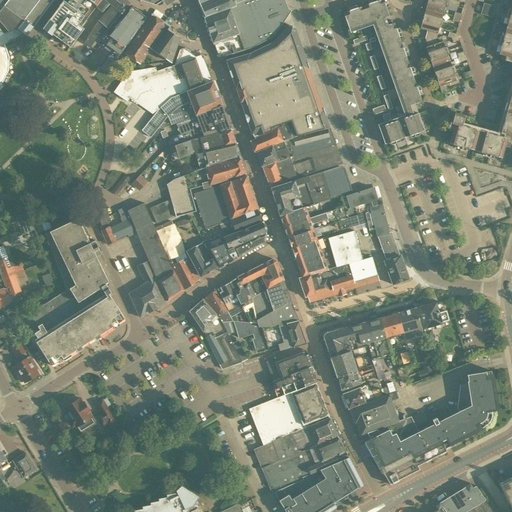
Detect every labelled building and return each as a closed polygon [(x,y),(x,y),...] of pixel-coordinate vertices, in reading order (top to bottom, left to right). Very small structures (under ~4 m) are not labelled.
[(0,0),(0,22),(4,28),(12,35),(17,28),(23,20),(16,15),(14,13),(15,12),(5,5),(8,0),(0,0)] [(8,0),(5,5),(15,12),(14,13),(16,15),(23,20),(24,21),(39,0),(8,0)] [(30,24),(33,27),(53,0),(39,0),(24,21),(22,23),(23,27),(30,24)] [(45,25),(42,28),(52,35),(52,34),(56,37),(70,47),(84,29),(81,26),(96,7),(101,0),(63,0),(62,1),(64,2),(61,6),(59,5),(59,6),(49,19),(45,25)] [(110,3),(112,5),(97,21),(84,43),(91,46),(104,25),(108,28),(121,13),(130,3),(126,0),(102,0),(96,7),(102,12),(110,3)] [(199,0),(207,16),(236,6),(235,4),(245,0),(199,0)] [(224,10),(207,16),(205,17),(206,19),(218,55),(221,57),(223,56),(223,57),(224,56),(225,56),(251,47),(259,43),(272,37),(284,20),(289,13),(291,10),(288,9),(285,0),(245,0),(235,4),(236,6),(224,10)] [(389,16),(382,0),(381,0),(343,13),(349,30),(389,16)] [(427,0),(427,1),(426,9),(443,13),(445,7),(447,7),(448,4),(432,0),(427,0)] [(494,6),(483,3),(480,14),(491,17),(492,14),(494,6)] [(107,44),(104,48),(111,53),(100,68),(110,74),(118,63),(115,60),(120,54),(147,16),(133,5),(104,42),(107,44)] [(424,16),(423,18),(442,24),(443,20),(442,20),(443,13),(426,9),(424,16)] [(167,30),(170,26),(152,14),(150,17),(125,54),(139,64),(150,48),(153,50),(167,30)] [(422,21),(421,29),(427,31),(425,38),(436,39),(440,26),(441,27),(442,24),(423,18),(422,21)] [(383,24),(382,21),(374,23),(407,117),(392,122),(389,113),(382,115),(385,125),(378,127),(384,144),(423,130),(418,116),(416,108),(414,104),(421,102),(393,23),(392,24),(391,21),(383,24)] [(249,54),(226,61),(230,70),(229,71),(230,72),(231,71),(233,75),(231,76),(231,77),(232,77),(244,113),(247,123),(251,134),(252,134),(253,137),(254,136),(255,138),(272,131),(271,128),(291,121),(296,136),(301,134),(301,135),(324,129),(329,127),(325,114),(323,108),(323,109),(309,68),(307,63),(294,27),(289,26),(288,26),(272,42),(249,54)] [(511,27),(506,26),(499,54),(502,55),(501,59),(503,60),(510,62),(507,74),(506,76),(507,76),(507,75),(510,76),(511,68),(511,27)] [(180,38),(167,30),(153,50),(169,61),(171,62),(176,47),(180,38)] [(451,37),(447,37),(450,44),(459,41),(457,35),(451,37)] [(436,39),(425,38),(428,46),(425,47),(428,54),(429,57),(448,51),(447,48),(445,48),(442,41),(437,43),(436,39)] [(128,102),(130,99),(133,101),(152,114),(162,106),(171,98),(187,91),(211,81),(206,69),(201,55),(184,48),(180,49),(175,65),(157,71),(155,67),(128,72),(114,92),(118,95),(128,102)] [(448,51),(429,57),(430,60),(432,67),(449,61),(447,55),(449,54),(448,51)] [(503,60),(500,72),(507,74),(510,62),(503,60)] [(435,73),(436,77),(455,70),(453,66),(451,67),(449,61),(432,67),(435,73)] [(455,70),(436,77),(437,79),(439,87),(456,81),(453,74),(456,73),(455,70)] [(168,116),(171,124),(221,105),(212,82),(211,82),(188,91),(178,96),(172,98),(161,107),(154,116),(142,131),(151,138),(167,117),(168,116)] [(164,146),(165,148),(186,141),(199,137),(203,135),(230,128),(221,105),(171,124),(171,125),(176,123),(180,134),(171,137),(164,146)] [(511,106),(508,106),(500,134),(511,137),(511,106)] [(449,145),(472,151),(478,130),(462,126),(465,116),(455,113),(453,120),(448,118),(447,122),(450,123),(448,131),(453,132),(449,145)] [(253,139),(249,141),(254,153),(257,151),(286,140),(296,136),(295,134),(291,136),(285,123),(276,128),(277,128),(272,131),(255,138),(253,139)] [(172,160),(195,153),(195,152),(208,149),(208,148),(235,143),(231,129),(199,138),(199,137),(186,141),(165,148),(168,154),(170,154),(172,160)] [(286,140),(257,151),(262,166),(289,158),(293,157),(336,145),(335,144),(325,147),(323,138),(327,137),(324,129),(301,135),(296,136),(286,140)] [(472,151),(489,156),(495,135),(478,130),(472,151)] [(495,135),(489,156),(501,159),(505,147),(509,148),(511,138),(511,137),(500,134),(500,136),(495,135)] [(195,152),(195,153),(197,160),(205,159),(207,166),(238,157),(239,157),(235,143),(208,148),(208,149),(195,152)] [(289,158),(262,166),(270,186),(342,164),(336,145),(293,157),(289,158)] [(167,184),(171,199),(175,216),(196,211),(190,189),(202,186),(203,187),(209,185),(246,174),(240,157),(239,157),(195,171),(173,180),(167,184)] [(278,213),(279,215),(319,202),(319,203),(351,192),(344,169),(340,167),(308,178),(307,176),(270,188),(278,213)] [(125,174),(111,191),(117,196),(130,178),(125,174)] [(148,181),(140,174),(131,184),(139,191),(148,181)] [(205,229),(219,224),(257,210),(257,208),(246,175),(193,194),(201,217),(196,219),(199,229),(204,227),(205,229)] [(309,218),(283,227),(287,237),(326,224),(326,225),(348,218),(346,211),(350,208),(376,200),(372,188),(352,194),(346,196),(341,198),(344,206),(309,218)] [(279,215),(283,227),(309,218),(308,213),(321,209),(319,203),(319,202),(279,215)] [(184,290),(183,290),(171,268),(156,233),(154,227),(146,209),(144,203),(127,211),(137,233),(131,236),(135,245),(141,242),(149,261),(166,301),(184,290)] [(165,220),(159,204),(149,208),(156,224),(165,220)] [(98,212),(97,213),(102,224),(110,220),(108,217),(104,208),(103,208),(102,205),(96,208),(98,212)] [(129,237),(131,236),(137,233),(127,211),(125,206),(117,210),(118,212),(120,217),(119,218),(121,223),(110,228),(110,226),(102,230),(108,244),(116,240),(115,239),(127,234),(129,237)] [(382,209),(371,212),(375,228),(374,228),(376,237),(378,237),(388,234),(382,209)] [(219,224),(223,236),(261,222),(257,210),(219,224)] [(371,212),(365,213),(369,229),(374,228),(375,228),(371,212)] [(326,224),(287,238),(291,248),(317,239),(317,238),(330,234),(367,223),(368,229),(369,229),(365,213),(348,218),(326,225),(326,224)] [(32,224),(28,214),(25,215),(27,220),(17,223),(21,234),(34,229),(32,224)] [(79,218),(46,234),(67,290),(22,319),(51,365),(125,318),(110,295),(112,294),(106,283),(109,281),(96,253),(100,251),(94,240),(90,242),(79,218)] [(176,222),(178,227),(188,223),(187,218),(176,222)] [(41,221),(32,224),(34,229),(35,234),(51,228),(49,222),(41,221)] [(233,248),(265,233),(261,222),(223,236),(224,237),(228,250),(233,247),(233,248)] [(291,248),(302,278),(327,270),(326,270),(362,260),(353,231),(324,239),(324,237),(317,239),(291,248)] [(265,233),(233,248),(237,256),(237,257),(262,244),(264,240),(265,233)] [(391,233),(388,234),(378,237),(386,259),(399,255),(393,239),(391,233)] [(232,258),(237,256),(233,248),(233,247),(228,250),(224,237),(223,237),(206,243),(209,251),(217,265),(218,268),(233,260),(232,258)] [(197,278),(187,258),(177,263),(166,241),(162,243),(171,266),(184,289),(189,286),(198,280),(197,278)] [(187,251),(200,276),(217,265),(209,251),(203,242),(187,251)] [(0,274),(2,279),(23,271),(20,265),(14,267),(13,266),(15,265),(12,256),(7,258),(3,246),(0,247),(0,274)] [(399,255),(386,259),(386,261),(384,262),(393,285),(409,279),(400,256),(399,256),(399,255)] [(327,270),(302,278),(298,278),(303,291),(305,297),(307,296),(309,300),(309,301),(345,291),(344,286),(347,285),(354,283),(377,276),(372,257),(362,260),(326,270),(327,270)] [(247,280),(255,296),(283,280),(276,260),(272,259),(245,273),(248,279),(247,280)] [(146,283),(129,293),(139,317),(140,317),(140,318),(141,318),(141,317),(149,312),(149,313),(157,308),(157,307),(166,301),(148,261),(143,263),(137,266),(146,283)] [(23,271),(2,279),(5,288),(3,288),(0,289),(0,306),(8,303),(5,295),(8,294),(8,296),(21,291),(18,283),(20,282),(18,278),(24,275),(23,271)] [(237,277),(229,283),(243,310),(249,322),(257,322),(256,320),(252,297),(255,296),(247,280),(248,279),(245,273),(237,277)] [(283,280),(255,296),(252,297),(256,320),(290,300),(283,280)] [(229,283),(216,290),(232,320),(238,321),(235,315),(243,310),(229,283)] [(204,298),(202,300),(218,317),(219,317),(222,322),(232,320),(216,290),(214,291),(204,298)] [(218,317),(202,300),(190,311),(207,336),(205,338),(212,351),(219,365),(221,369),(230,366),(242,362),(239,358),(240,358),(233,345),(230,339),(222,322),(219,317),(218,317)] [(257,322),(259,327),(273,327),(297,321),(290,300),(256,320),(257,322)] [(436,302),(417,307),(423,328),(442,323),(441,322),(448,320),(446,311),(439,313),(436,302)] [(403,311),(397,312),(403,332),(412,329),(414,338),(423,335),(421,327),(415,307),(413,308),(406,310),(403,311)] [(380,317),(379,317),(385,337),(403,332),(397,312),(391,314),(388,315),(380,317)] [(379,317),(349,326),(357,349),(367,346),(371,359),(377,380),(385,378),(379,357),(389,354),(390,353),(385,337),(379,317)] [(232,320),(222,322),(230,339),(238,336),(239,338),(253,334),(254,339),(252,339),(257,353),(266,350),(259,327),(257,322),(249,322),(249,323),(238,322),(238,321),(232,320)] [(259,327),(266,350),(278,346),(280,350),(305,343),(297,321),(273,327),(259,327)] [(323,338),(330,357),(349,351),(357,349),(349,326),(326,332),(325,334),(324,335),(323,336),(323,338)] [(429,347),(431,355),(437,353),(435,346),(436,345),(431,330),(424,332),(428,348),(429,347)] [(26,350),(19,339),(9,346),(16,357),(26,350)] [(239,342),(233,345),(240,358),(246,355),(239,342)] [(330,357),(336,377),(366,367),(362,355),(352,358),(349,351),(330,357)] [(277,397),(316,382),(317,382),(311,367),(312,366),(308,354),(304,356),(303,352),(282,360),(281,357),(265,361),(273,380),(272,381),(275,388),(274,389),(277,397)] [(15,366),(20,374),(25,383),(39,374),(32,363),(34,361),(31,356),(15,366)] [(366,367),(336,377),(341,390),(364,382),(364,381),(375,377),(371,365),(366,367)] [(418,371),(420,379),(433,376),(430,365),(424,367),(424,370),(418,371)] [(370,438),(364,441),(372,457),(373,456),(389,483),(389,484),(419,469),(417,465),(430,459),(446,451),(445,449),(444,446),(446,445),(449,444),(483,427),(483,426),(484,426),(485,426),(485,425),(486,425),(486,424),(487,424),(488,423),(488,422),(489,422),(489,421),(490,420),(490,419),(491,418),(491,417),(491,416),(492,415),(492,414),(492,413),(492,412),(492,411),(497,410),(491,371),(466,374),(467,375),(467,376),(471,405),(444,419),(439,411),(430,415),(432,419),(416,426),(416,427),(410,416),(399,420),(368,432),(370,438)] [(390,393),(392,392),(395,391),(392,381),(387,383),(386,383),(387,386),(390,393)] [(316,382),(277,397),(248,409),(261,441),(329,415),(316,382)] [(382,395),(382,396),(383,396),(381,388),(380,389),(378,382),(372,384),(371,382),(356,388),(356,389),(343,394),(348,408),(349,407),(364,402),(382,395)] [(398,398),(395,391),(392,392),(390,393),(383,396),(382,396),(383,397),(349,409),(354,422),(356,422),(360,434),(368,432),(399,420),(398,421),(391,401),(395,399),(398,398)] [(96,417),(92,419),(88,412),(89,411),(84,402),(83,403),(80,399),(72,404),(70,401),(64,405),(66,408),(64,409),(71,419),(68,421),(72,427),(76,424),(80,432),(88,427),(88,428),(89,429),(86,431),(89,437),(100,430),(98,428),(102,426),(96,417)] [(96,417),(102,426),(107,423),(112,431),(119,427),(102,399),(95,404),(101,413),(96,417)] [(416,425),(427,420),(423,411),(412,416),(416,425)] [(330,417),(257,448),(273,486),(274,489),(348,457),(336,434),(330,417)] [(0,478),(1,480),(5,478),(0,470),(0,467),(1,469),(9,464),(6,460),(0,450),(0,478)] [(25,453),(13,461),(23,478),(36,470),(25,453)] [(348,458),(308,475),(275,491),(274,491),(277,497),(285,511),(324,511),(334,506),(332,503),(363,484),(354,469),(348,458)] [(511,477),(499,483),(504,493),(509,503),(511,508),(511,477)] [(433,511),(466,511),(485,500),(475,485),(473,487),(470,483),(439,502),(435,505),(438,509),(433,511)] [(192,511),(192,510),(195,509),(193,505),(198,503),(197,500),(198,497),(182,486),(176,490),(177,492),(167,494),(168,497),(159,499),(159,501),(151,503),(152,505),(142,507),(143,508),(134,510),(134,511),(192,511)] [(246,502),(240,505),(243,511),(246,511),(255,507),(251,499),(246,502)] [(493,511),(485,500),(466,511),(493,511)]
